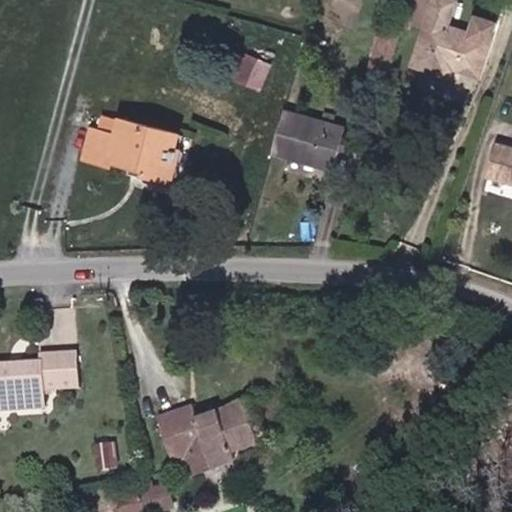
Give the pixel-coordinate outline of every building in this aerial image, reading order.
[(485,84),(499,31),(481,26),(476,44),(450,37),(456,11),(413,1),(404,32),(425,38),(415,77),(455,87),(457,77),(485,84)] [(367,97),(382,101),(398,48),(378,43),(370,69),(374,70),(367,97)] [(152,189),(171,193),(182,148),(173,146),(175,135),(129,123),(125,139),(93,132),(83,169),(117,177),(120,165),(141,170),(140,179),(153,182),(152,189)] [(284,169),(335,183),(347,142),(296,128),(284,169)] [(491,183),(511,189),(511,147),(500,145),(491,183)] [(41,396),(66,394),(64,360),(33,363),(41,396)] [(33,396),(41,396),(33,363),(33,371),(12,372),(12,376),(0,376),(0,416),(34,414),(33,396)] [(211,470),(247,458),(235,416),(214,429),(149,469),(153,483),(170,477),(166,467),(185,461),(194,489),(215,482),(211,470)] [(141,442),(149,469),(214,429),(177,439),(175,431),(141,442)] [(107,467),(124,462),(117,438),(100,443),(107,467)] [(124,511),(175,511),(180,510),(169,479),(119,497),(124,511)]
